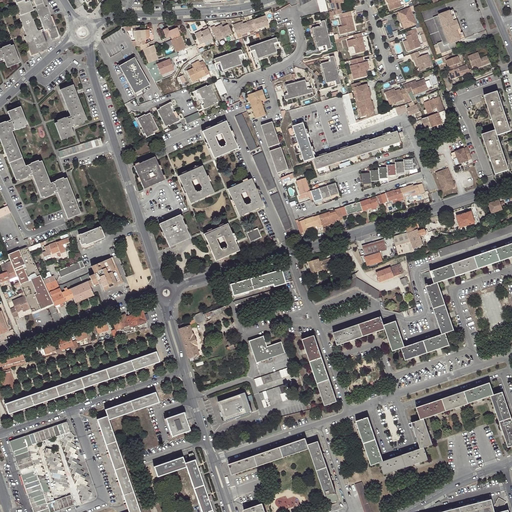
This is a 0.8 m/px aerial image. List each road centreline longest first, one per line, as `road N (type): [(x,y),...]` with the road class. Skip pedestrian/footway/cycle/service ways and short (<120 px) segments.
road 1 (secondary): [(511,181),(302,249)]
road 2 (residential): [(263,73),(274,105),(271,116),(256,121),(302,249)]
road 3 (unclassified): [(87,41),(143,225)]
road 4 (unclassified): [(220,273),(255,374),(193,397)]
road 5 (residential): [(289,253),(229,116)]
road 6 (secondary): [(157,294),(20,342)]
road 7 (unclassified): [(91,38),(134,109),(181,93)]
road 8 (residential): [(75,408),(106,503),(81,511)]
